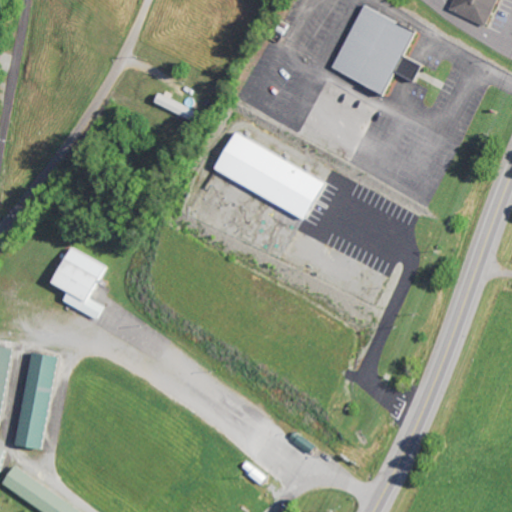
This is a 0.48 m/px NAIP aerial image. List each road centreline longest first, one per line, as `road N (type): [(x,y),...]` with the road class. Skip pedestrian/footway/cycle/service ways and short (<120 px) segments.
road 1 (secondary): [(374,511),(429,399),(511,175)]
road 2 (residential): [(0,237),(100,104),(150,0)]
road 3 (residential): [(0,146),(26,0)]
road 4 (residential): [(274,511),(328,478),(381,500)]
